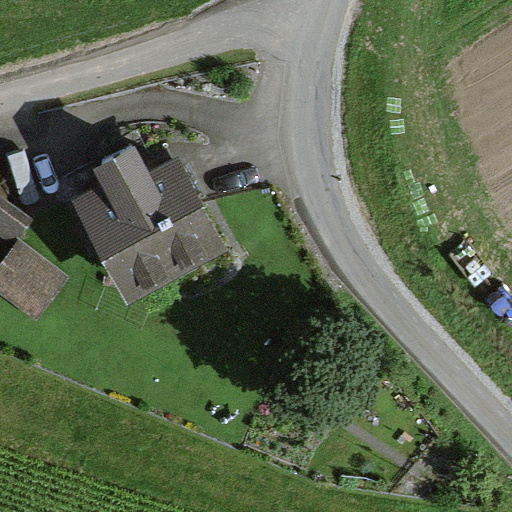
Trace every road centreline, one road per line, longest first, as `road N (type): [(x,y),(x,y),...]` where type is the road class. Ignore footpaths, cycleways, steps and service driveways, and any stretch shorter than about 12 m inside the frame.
road 1 (unclassified): [(511,437),(373,289),(334,235),(307,131),(310,73),(332,0)]
road 2 (track): [(329,6),(0,106)]
